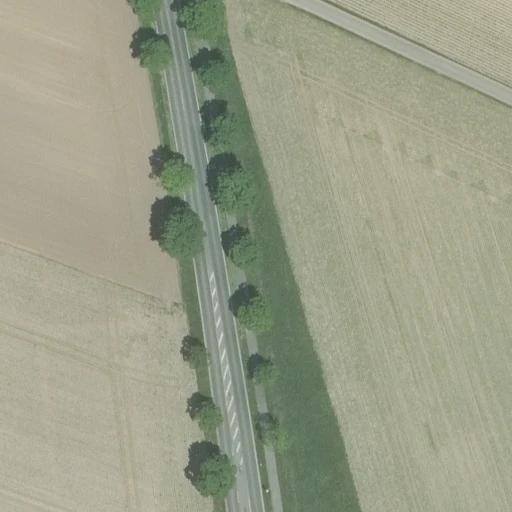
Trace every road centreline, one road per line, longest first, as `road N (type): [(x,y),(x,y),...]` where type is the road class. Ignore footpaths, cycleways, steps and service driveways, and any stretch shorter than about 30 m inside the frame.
road 1 (secondary): [(242,511),(164,0)]
road 2 (unclassified): [(511,102),(289,0)]
